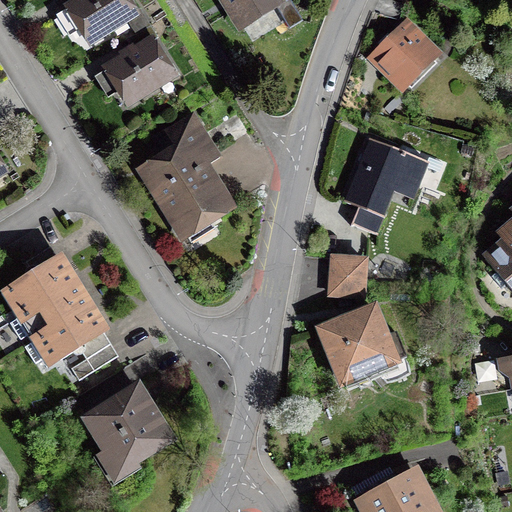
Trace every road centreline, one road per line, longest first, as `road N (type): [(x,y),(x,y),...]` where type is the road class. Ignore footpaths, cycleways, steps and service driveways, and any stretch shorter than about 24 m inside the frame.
road 1 (residential): [(262,348),(300,149),(352,0)]
road 2 (residential): [(93,180),(190,324),(262,348)]
road 3 (residential): [(0,30),(93,180)]
road 4 (residential): [(229,477),(262,348)]
